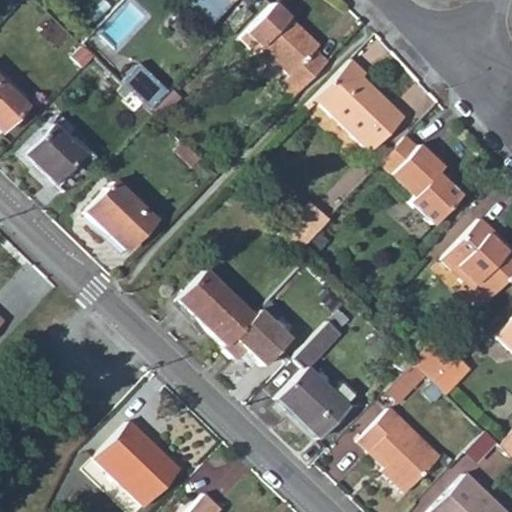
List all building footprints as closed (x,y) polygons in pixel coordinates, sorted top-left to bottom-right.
[(5,0),(14,8),(21,0),(5,0)] [(187,0),(183,4),(208,28),(233,0),(187,0)] [(288,86),(282,93),(290,100),(325,62),(313,51),(315,47),(271,4),(238,39),(252,54),(257,50),(285,77),(282,81),(288,86)] [(348,61),(311,101),(366,153),(401,118),(374,92),(371,96),(357,82),(360,79),(363,75),(348,61)] [(166,92),(137,64),(119,83),(141,103),(148,110),(166,92)] [(119,83),(112,75),(106,82),(124,98),(117,106),(128,116),(141,103),(119,83)] [(374,92),(360,79),(357,82),(371,96),(374,92)] [(282,81),(276,87),(282,93),(288,86),(282,81)] [(0,82),(0,132),(24,106),(0,82)] [(57,115),(19,154),(59,192),(87,163),(62,139),(72,129),(57,115)] [(404,138),(377,166),(411,198),(406,204),(430,226),(456,197),(442,183),(433,175),(437,171),(439,169),(416,146),(414,148),(404,138)] [(184,145),(176,153),(180,157),(188,149),(184,145)] [(188,149),(180,157),(191,167),(199,160),(188,149)] [(437,171),(433,175),(442,183),(445,179),(437,171)] [(111,183),(83,213),(122,251),(151,221),(111,183)] [(307,203),(277,234),(281,238),(295,253),(325,220),(307,203)] [(439,260),(453,273),(457,268),(474,285),(470,289),(484,302),(511,271),(511,255),(507,250),(504,253),(487,237),(491,233),(478,221),(439,260)] [(508,249),(491,233),(487,237),(504,253),(507,250),(508,249)] [(457,268),(453,273),(470,289),(474,285),(457,268)] [(175,303),(198,324),(226,295),(203,273),(175,303)] [(226,295),(198,324),(221,346),(249,318),(226,295)] [(287,339),(256,310),(249,318),(221,346),(220,348),(233,360),(243,350),(260,367),(287,339)] [(511,316),(493,337),(511,354),(511,316)] [(322,325),(289,359),(300,370),(303,369),(334,337),(322,325)] [(428,355),(415,369),(422,375),(430,382),(453,357),(434,339),(424,350),(428,355)] [(402,356),(393,365),(401,372),(410,364),(402,356)] [(453,357),(430,382),(443,396),(466,370),(453,357)] [(401,372),(399,375),(411,386),(422,375),(415,369),(410,364),(401,372)] [(303,369),(300,370),(274,399),(315,439),(343,409),(340,406),(327,393),(303,369)] [(399,375),(388,387),(400,398),(411,386),(399,375)] [(335,385),(327,393),(340,406),(348,397),(335,385)] [(355,443),(366,454),(370,450),(385,465),(381,469),(378,473),(401,495),(435,459),(386,410),(355,443)] [(125,422),(90,458),(140,507),(175,470),(125,422)] [(511,429),(495,448),(507,458),(511,452),(511,429)] [(480,433),(461,453),(472,463),(491,443),(480,433)] [(370,450),(366,454),(381,469),(385,465),(370,450)] [(427,511),(497,511),(461,477),(427,511)] [(201,495),(184,511),(215,511),(217,510),(201,495)]
